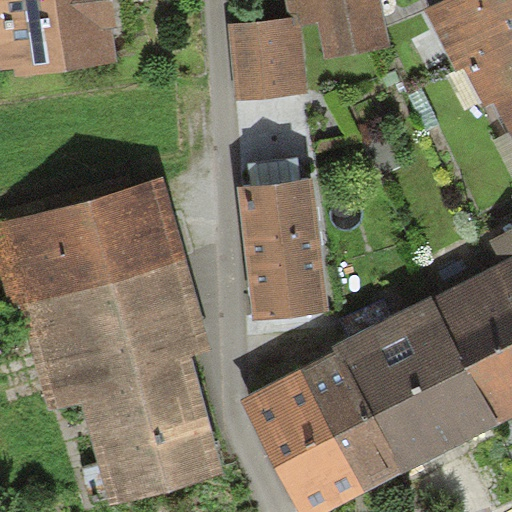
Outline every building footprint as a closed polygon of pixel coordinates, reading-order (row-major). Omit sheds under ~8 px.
[(0,0),(0,73),(16,71),(18,83),(113,71),(108,32),(114,32),(110,0),(0,0)] [(380,0),(313,0),(326,55),(389,41),(380,0)] [(511,0),(435,0),(475,77),(489,69),(511,112),(511,0)] [(308,14),(230,17),(233,104),(311,101),(308,14)] [(325,172),(240,176),(247,315),(331,311),(325,172)] [(165,177),(0,223),(0,252),(17,313),(28,310),(54,399),(87,390),(108,465),(87,471),(98,511),(223,477),(190,361),(215,354),(165,177)] [(511,252),(423,296),(495,419),(511,410),(511,252)] [(423,296),(324,349),(399,470),(495,419),(423,296)] [(324,349),(286,371),(359,491),(399,470),(324,349)] [(320,511),(359,491),(286,371),(238,399),(295,511),(320,511)]
